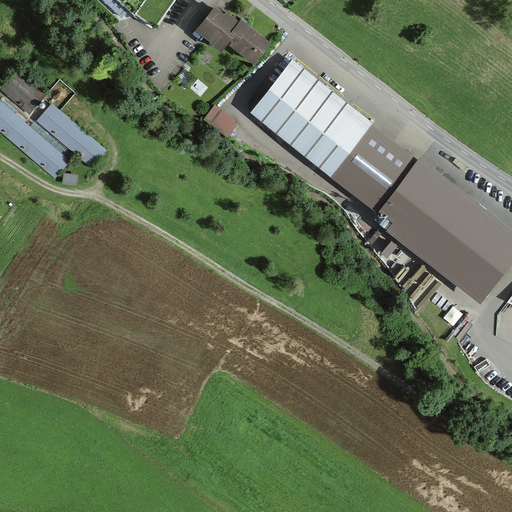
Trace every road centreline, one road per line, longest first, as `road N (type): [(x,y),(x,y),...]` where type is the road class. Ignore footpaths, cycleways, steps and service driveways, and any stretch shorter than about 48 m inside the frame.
road 1 (track): [(511,458),(136,219),(0,160)]
road 2 (tertiary): [(266,0),(511,184)]
